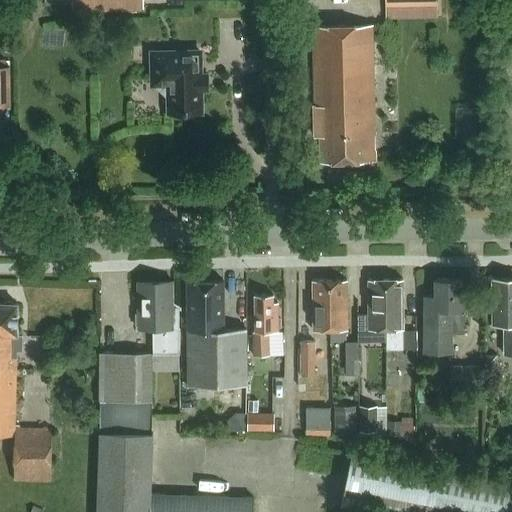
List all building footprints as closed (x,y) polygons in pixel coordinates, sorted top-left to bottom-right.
[(144,10),(144,0),(44,0),(45,2),(73,1),(73,10),(144,10)] [(321,161),(376,160),(374,24),(315,25),(316,102),(315,102),(315,133),(321,133),(321,161)] [(203,47),(148,48),(149,86),(156,86),(166,96),(166,114),(204,114),(204,91),(210,91),(210,71),(204,71),(203,47)] [(0,105),(11,106),(11,65),(0,65),(0,105)] [(346,277),(329,278),(331,339),(347,339),(346,327),(348,327),(346,277)] [(370,327),(386,327),(386,277),(369,277),(370,327)] [(386,277),(386,327),(386,348),(404,348),(403,277),(386,277)] [(464,330),(464,318),(464,292),(462,292),(462,277),(434,277),(434,292),(424,292),(424,350),(451,350),(452,330),(464,330)] [(511,277),(491,278),(492,324),(504,324),(505,354),(511,354),(511,277)] [(180,366),(180,302),(173,299),(173,278),(161,278),(161,280),(156,280),(156,278),(137,278),(137,326),(153,326),(153,350),(100,351),(101,399),(101,431),(97,431),(98,473),(96,511),(263,511),(264,498),(253,498),(253,496),(151,493),(153,433),(153,429),(153,366),(180,366)] [(224,327),(223,278),(203,278),(203,282),(197,282),(197,278),(187,278),(188,383),(247,382),(246,326),(224,327)] [(317,339),(331,339),(329,278),(312,278),(313,328),(317,328),(317,339)] [(282,318),(278,318),(277,300),(273,300),(273,292),(255,292),(255,331),(253,332),(253,354),(269,354),(269,329),(278,329),(278,327),(282,327),(282,318)] [(0,434),(15,435),(16,424),(17,349),(22,350),(22,335),(18,335),(18,303),(0,302),(0,434)] [(316,374),(316,341),(301,341),(301,374),(316,374)] [(360,373),(359,341),(346,341),(346,373),(360,373)] [(487,355),(487,366),(498,366),(498,355),(487,355)] [(480,365),(452,365),(452,387),(479,387),(480,365)] [(378,431),(377,405),(360,406),(361,431),(378,431)] [(357,430),(356,406),(335,406),(335,431),(357,430)] [(331,428),(331,407),(307,408),(307,428),(331,428)] [(260,412),(260,409),(249,409),(248,430),(275,431),(276,412),(260,412)] [(20,424),(16,424),(15,435),(15,479),(52,480),(52,428),(20,427),(20,424)] [(389,425),(389,434),(400,435),(400,425),(389,425)] [(400,435),(400,437),(414,438),(415,426),(400,425),(400,435)] [(511,511),(511,480),(353,449),(342,505),(376,511),(511,511)]
